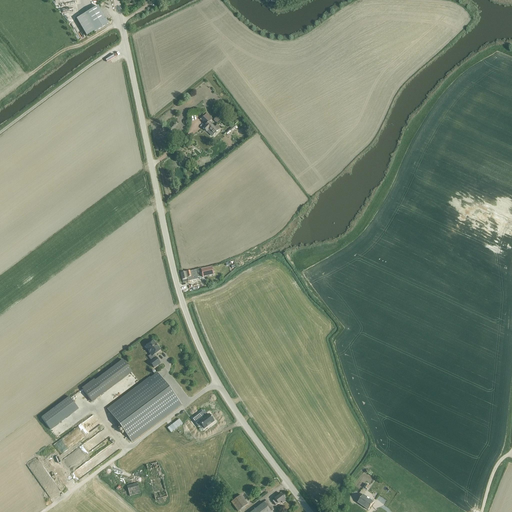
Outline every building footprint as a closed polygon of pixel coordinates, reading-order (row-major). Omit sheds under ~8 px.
[(98,7),(76,19),(86,36),(108,24),(98,7)] [(207,132),(212,137),(221,128),(217,125),(215,127),(209,121),(212,119),(207,113),(201,119),(206,125),(205,126),(203,129),(207,132)] [(226,133),(229,136),(239,127),(236,124),(226,133)] [(213,272),(212,267),(201,270),(202,273),(202,275),(203,277),(209,276),(214,275),(213,272)] [(194,270),(190,271),(181,273),(183,283),(188,281),(188,280),(195,278),(194,270)] [(160,350),(153,341),(145,347),(151,355),(148,357),(151,361),(150,362),(154,368),(160,363),(156,358),(154,355),(160,350)] [(82,391),(91,403),(131,373),(122,361),(82,391)] [(157,373),(108,410),(131,442),(181,404),(157,373)] [(50,430),(77,410),(68,397),(41,418),(50,430)] [(205,429),(214,422),(209,415),(203,419),(199,414),(192,419),(196,425),(199,423),(204,429),(205,429)] [(167,497),(158,463),(146,466),(155,500),(167,497)] [(126,487),(129,497),(140,494),(137,484),(126,487)] [(358,503),(368,510),(374,502),(363,495),(370,486),(366,484),(360,493),(363,495),(358,503)] [(282,504),(286,500),(281,494),(272,502),(275,506),(281,502),(282,504)] [(231,503),(237,511),(247,505),(241,496),(231,503)] [(271,511),(273,510),(266,501),(251,511),(271,511)]
